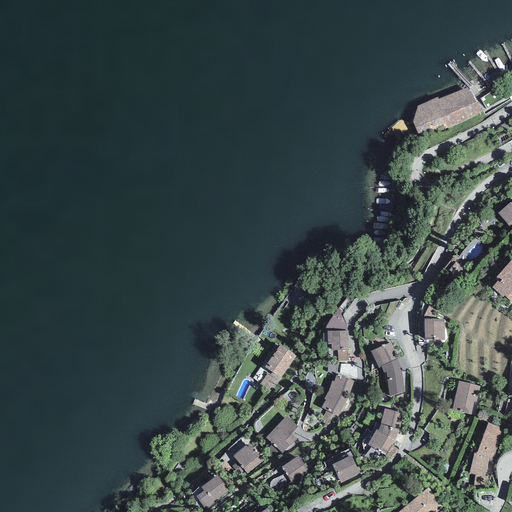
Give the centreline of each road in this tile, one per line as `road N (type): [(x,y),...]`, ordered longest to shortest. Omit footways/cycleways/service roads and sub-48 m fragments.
road 1 (residential): [(316,511),(387,469),(410,439),(417,381),(408,326),(418,294)]
road 2 (unclassified): [(511,147),(440,182),(427,184),(416,174),(423,157),(511,108)]
road 3 (unclassified): [(418,294),(468,201),(511,170)]
